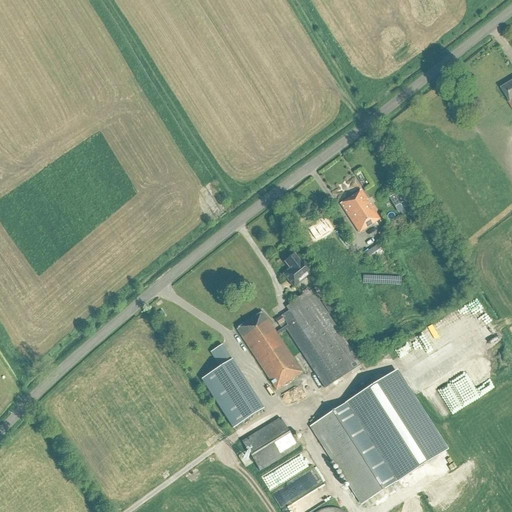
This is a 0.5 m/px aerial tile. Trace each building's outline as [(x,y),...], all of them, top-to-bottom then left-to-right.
[(509,103),(511,108),(511,82),(501,89),(510,103),(509,103)] [(359,233),(379,220),(361,191),(340,205),(359,233)] [(394,208),(404,202),(398,192),(388,198),(394,208)] [(315,242),(330,233),(324,224),(310,234),(315,242)] [(364,255),(370,264),(374,261),(379,267),(386,262),(382,256),(383,255),(377,246),(364,255)] [(284,263),(290,270),(283,275),(295,290),(315,274),(304,260),(300,263),(294,255),(284,263)] [(511,292),(503,279),(495,284),(511,309),(511,308),(511,292)] [(324,389),(360,365),(312,291),(286,308),(288,312),(281,317),(287,326),(276,334),(262,313),(236,330),(275,390),(302,373),(278,336),(286,330),(324,389)] [(453,351),(508,323),(494,295),(412,336),(424,359),(432,355),(435,360),(453,351)] [(334,309),(327,299),(321,303),(328,313),(334,309)] [(484,350),(494,343),(488,334),(478,341),(484,350)] [(232,360),(222,346),(210,353),(220,368),(201,380),(232,429),(263,409),(231,360),(232,360)] [(394,373),(310,428),(334,465),(335,465),(362,505),(445,451),(394,373)] [(259,472),(298,448),(280,418),(241,442),(259,472)] [(212,436),(201,442),(205,449),(216,443),(212,436)] [(272,474),(281,487),(312,467),(303,454),(272,474)] [(323,485),(291,504),(295,511),(303,511),(330,497),(323,485)]
